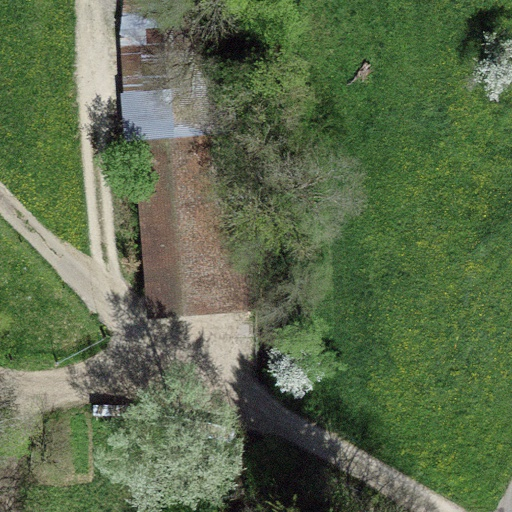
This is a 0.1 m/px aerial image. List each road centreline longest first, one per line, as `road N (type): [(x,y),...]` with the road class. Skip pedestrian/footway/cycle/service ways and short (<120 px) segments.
road 1 (track): [(443,511),(414,489),(157,367),(86,377),(42,394),(12,446)]
road 2 (track): [(100,296),(91,0)]
road 3 (track): [(0,202),(100,296),(157,367)]
